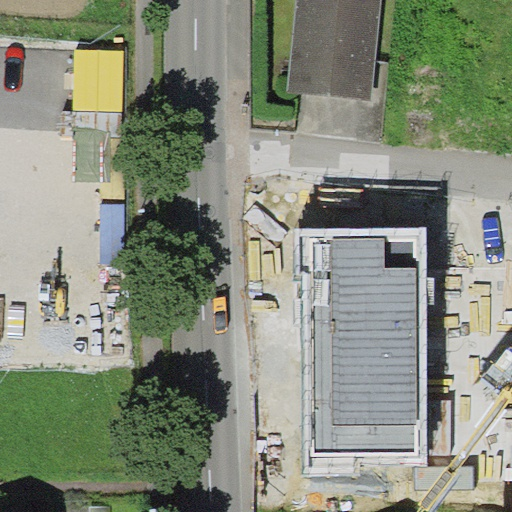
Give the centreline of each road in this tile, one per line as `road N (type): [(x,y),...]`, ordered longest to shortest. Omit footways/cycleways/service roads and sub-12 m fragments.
road 1 (secondary): [(211,511),(196,148)]
road 2 (residential): [(196,148),(511,180)]
road 3 (secondary): [(196,148),(196,0)]
